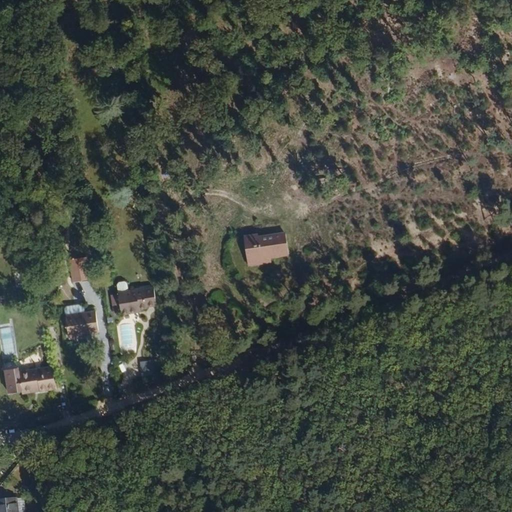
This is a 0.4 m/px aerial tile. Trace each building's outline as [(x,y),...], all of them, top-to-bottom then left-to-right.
[(262,235),(245,237),(251,266),(267,264),(267,257),(288,254),(286,236),(263,239),(262,235)] [(71,258),(71,281),(88,280),(88,257),(71,258)] [(157,306),(154,289),(145,290),(145,289),(119,292),(119,293),(111,294),(114,313),(121,312),(122,313),(140,311),(140,309),(147,308),(147,307),(157,306)] [(82,307),(80,305),(64,307),(62,309),(68,338),(98,333),(94,311),(82,313),(82,307)] [(57,390),(53,367),(20,372),(19,368),(6,369),(11,397),(23,395),(23,396),(57,390)]
